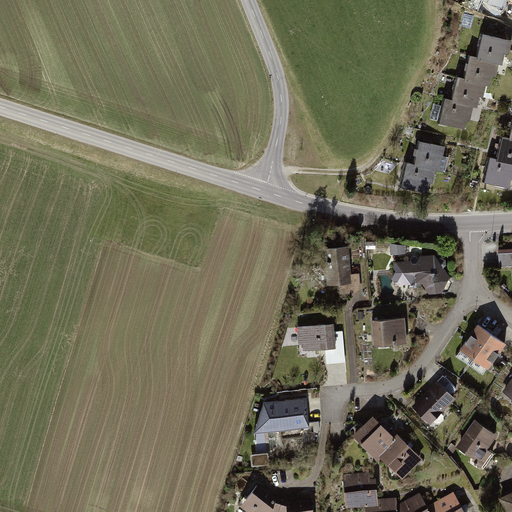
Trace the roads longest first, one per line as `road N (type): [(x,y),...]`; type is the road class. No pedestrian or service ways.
road 1 (tertiary): [(265,191),(0,106)]
road 2 (track): [(432,0),(432,26),(408,99),(369,164),(342,172),(271,168)]
road 3 (tertiary): [(470,222),(364,217),(265,191)]
road 4 (tertiary): [(248,0),(281,90),(265,191)]
road 5 (residential): [(472,286),(416,370),(389,385),(341,392),(329,405)]
